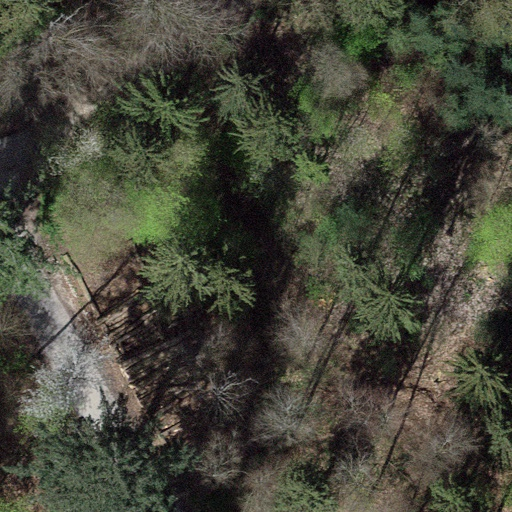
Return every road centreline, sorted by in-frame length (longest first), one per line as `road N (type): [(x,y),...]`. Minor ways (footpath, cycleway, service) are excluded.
road 1 (track): [(154,511),(0,227)]
road 2 (track): [(0,176),(248,0)]
